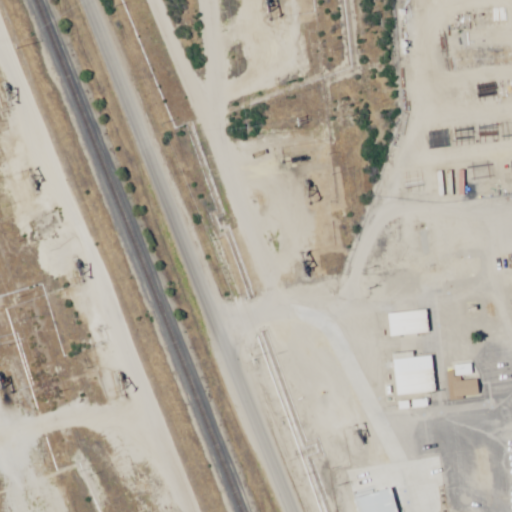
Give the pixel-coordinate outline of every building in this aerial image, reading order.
[(451,196),(464,196),(464,172),(451,172),(451,196)] [(474,176),(477,186),(490,182),(487,172),(474,176)] [(440,280),(482,276),(480,258),(438,262),(440,280)] [(511,259),(510,260),(511,276),(511,317),(486,320),(485,311),(474,313),(475,326),(461,329),(461,338),(481,336),(484,343),(511,340),(511,259)] [(413,285),(410,269),(384,275),(387,290),(413,285)] [(385,313),(386,337),(426,335),(424,311),(385,313)] [(430,356),(410,358),(410,353),(389,354),(393,396),(433,393),(430,356)] [(395,511),(390,489),(352,498),(355,511),(395,511)]
